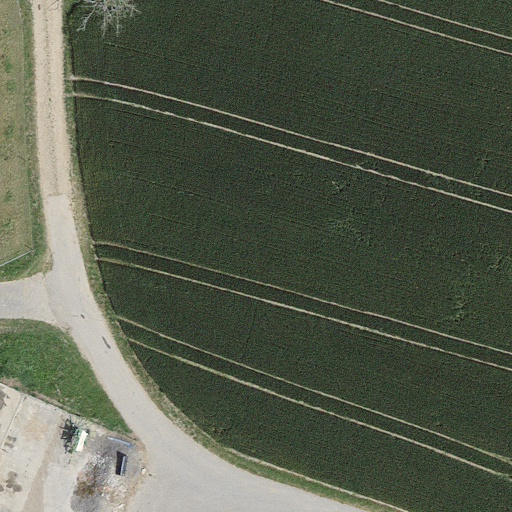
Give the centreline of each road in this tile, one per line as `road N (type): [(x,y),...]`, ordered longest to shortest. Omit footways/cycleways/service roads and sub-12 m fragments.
road 1 (track): [(84,298),(66,244),(47,0)]
road 2 (residential): [(340,511),(189,467),(168,511)]
